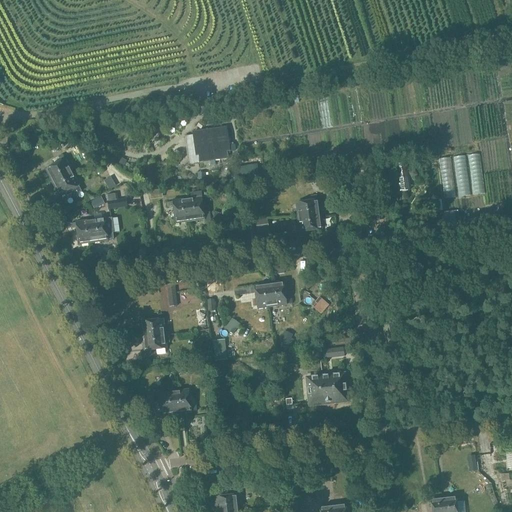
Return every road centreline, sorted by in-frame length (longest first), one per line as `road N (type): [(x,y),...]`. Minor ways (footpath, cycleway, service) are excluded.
road 1 (residential): [(386,437),(353,276),(333,252),(71,288)]
road 2 (secondary): [(150,469),(0,178)]
road 3 (track): [(261,71),(511,32)]
road 4 (residential): [(150,469),(386,437)]
road 5 (residential): [(511,421),(386,437)]
